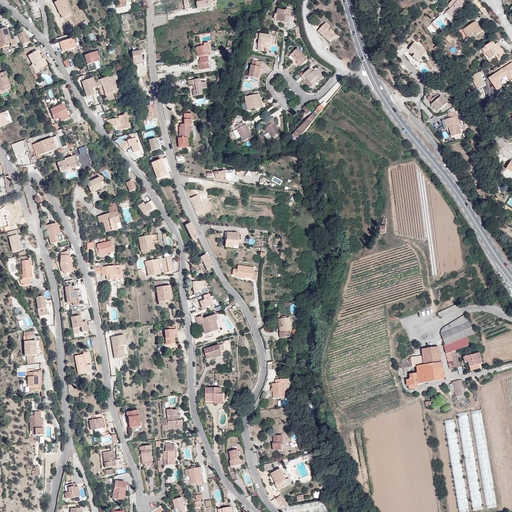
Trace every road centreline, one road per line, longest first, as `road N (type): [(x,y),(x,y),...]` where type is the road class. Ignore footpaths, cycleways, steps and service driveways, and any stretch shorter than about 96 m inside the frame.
road 1 (residential): [(0,0),(49,47),(181,243),(194,413),(223,478),(255,511)]
road 2 (residential): [(274,511),(249,460),(244,420),(263,375),(262,353),(180,188),(155,89),(149,0)]
road 3 (residential): [(39,233),(27,183),(34,174),(75,244),(141,511)]
road 4 (primary): [(388,104),(511,277)]
road 5 (residential): [(68,441),(55,295),(39,233)]
